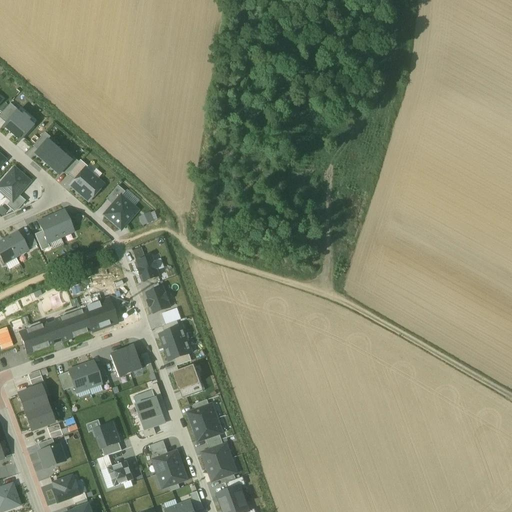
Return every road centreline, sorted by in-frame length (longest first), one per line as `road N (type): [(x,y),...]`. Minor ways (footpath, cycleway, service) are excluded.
road 1 (track): [(511,398),(325,291),(202,257),(167,229),(119,247)]
road 2 (track): [(325,291),(328,174),(388,67),(394,0)]
road 3 (residential): [(63,195),(117,242),(145,327)]
road 4 (residential): [(145,327),(0,379)]
